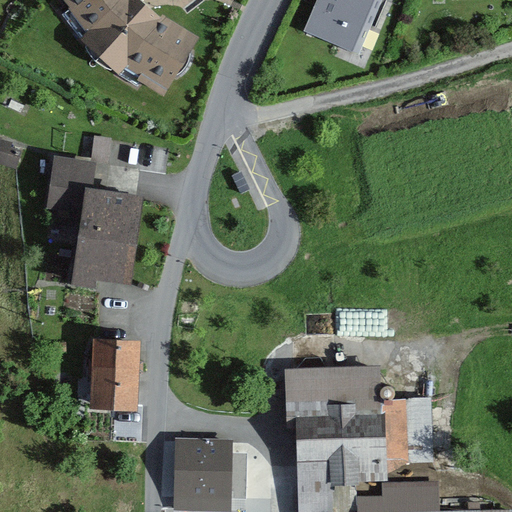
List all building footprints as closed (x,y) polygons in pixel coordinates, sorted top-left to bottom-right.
[(140,9),(133,0),(61,0),(99,55),(165,94),(198,40),(140,9)] [(385,2),(380,0),(327,0),(314,30),(363,52),(385,2)] [(93,155),(110,156),(111,133),(94,132),(93,155)] [(61,276),(128,284),(140,181),(72,173),(61,276)] [(97,347),(96,406),(132,407),(134,348),(97,347)] [(390,371),(299,373),(302,511),(334,511),(334,484),(393,483),(390,371)] [(243,444),(182,445),(182,500),(244,500),(243,444)]
